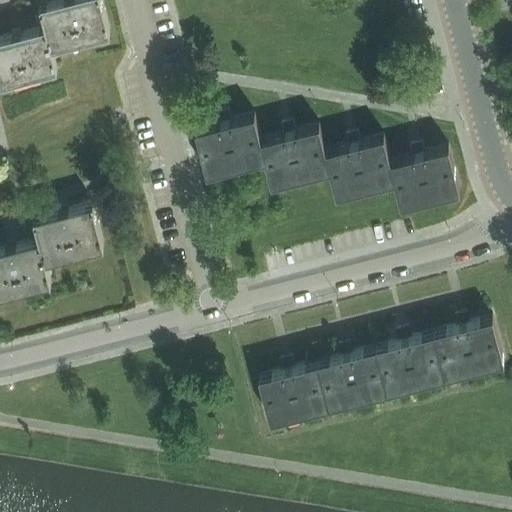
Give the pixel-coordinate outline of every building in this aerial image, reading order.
[(40,2),(43,14),(46,24),(52,44),(109,28),(109,30),(110,29),(102,0),(51,0),(41,3),(41,2),(40,2)] [(58,65),(52,44),(46,24),(41,25),(22,30),(22,29),(17,30),(11,31),(12,33),(0,36),(0,81),(1,81),(0,79),(56,64),(57,66),(58,65)] [(213,168),(265,155),(260,136),(261,136),(254,111),(231,117),(228,107),(223,108),(217,110),(219,119),(195,125),(206,171),(213,169),(213,168)] [(260,136),(265,155),(272,181),(278,180),(277,179),(329,166),(324,147),(325,147),(319,121),(296,127),(293,117),(288,119),(282,120),(284,130),(261,136),(260,136)] [(348,141),(325,147),(324,147),(329,166),(336,192),(342,190),(395,176),(390,158),(383,132),(360,138),(357,129),(355,129),(352,130),(346,132),(348,141)] [(390,158),(395,176),(401,203),(408,201),(408,200),(460,187),(448,143),(425,149),(422,139),(417,140),(411,142),(413,152),(390,158)] [(33,215),(39,237),(45,257),(102,242),(102,243),(104,243),(92,199),(91,199),(91,201),(68,207),(63,208),(57,209),(58,210),(35,216),(34,215),(33,215)] [(39,237),(35,238),(16,243),(15,242),(10,243),(4,245),(5,246),(0,246),(0,290),(49,277),(49,279),(51,278),(50,275),(52,274),(51,270),(49,270),(45,257),(39,237)] [(276,416),(329,402),(388,387),(446,372),(499,359),(505,358),(493,313),(469,319),(467,309),(461,311),(455,312),(458,322),(435,328),(411,334),(409,324),(403,326),(397,327),(400,337),(377,343),(353,349),(351,339),(345,340),(339,342),(342,352),(318,358),(295,364),(292,354),(287,355),(281,357),(284,366),(259,372),(271,417),(276,416)]
